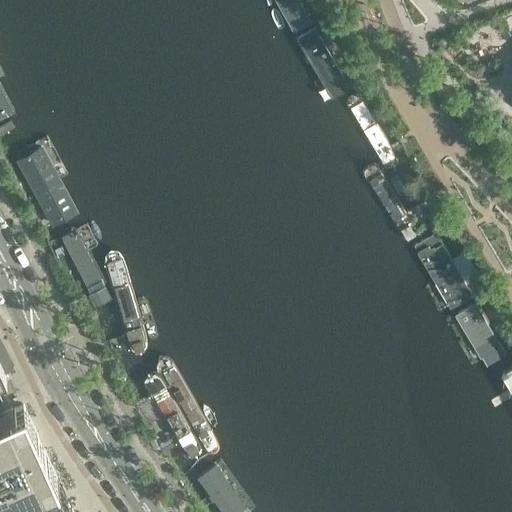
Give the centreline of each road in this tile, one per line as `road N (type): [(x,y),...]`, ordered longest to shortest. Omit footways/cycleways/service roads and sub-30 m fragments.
road 1 (secondary): [(151,511),(58,361)]
road 2 (secondary): [(58,361),(0,255)]
